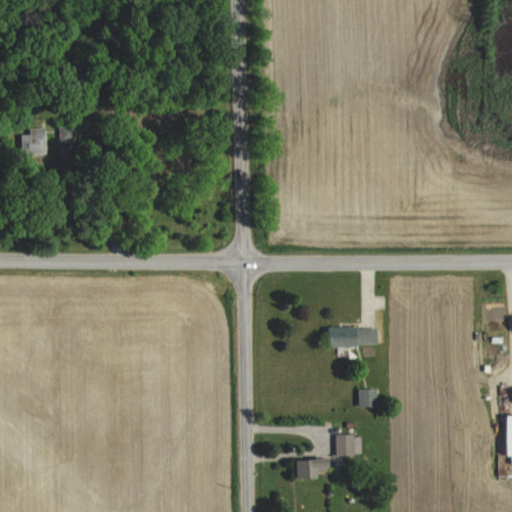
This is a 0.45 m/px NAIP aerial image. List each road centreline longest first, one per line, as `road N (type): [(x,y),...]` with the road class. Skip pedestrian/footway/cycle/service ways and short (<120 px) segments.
road 1 (residential): [(247,511),(238,0)]
road 2 (residential): [(0,248),(511,251)]
